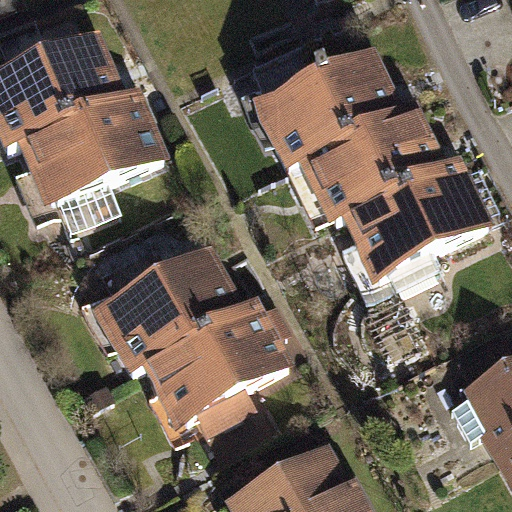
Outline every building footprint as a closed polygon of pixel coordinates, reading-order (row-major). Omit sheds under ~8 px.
[(110,46),(0,89),(0,132),(11,160),(24,155),(135,110),(110,46)] [(260,118),(291,181),(303,175),(410,122),(378,60),(260,118)] [(135,110),(24,155),(49,218),(174,169),(148,105),(135,110)] [(303,175),(334,237),(347,231),(453,179),(422,116),(410,122),(303,175)] [(347,231),(378,294),(497,235),(466,173),(453,179),(347,231)] [(99,323),(133,384),(144,378),(249,320),(215,259),(99,323)] [(144,378),(178,438),(294,374),(260,313),(249,320),(144,378)] [(485,453),(511,500),(511,351),(469,376),(482,400),(473,405),(497,446),(485,453)] [(333,454),(232,511),(375,511),(363,489),(355,494),(333,454)]
